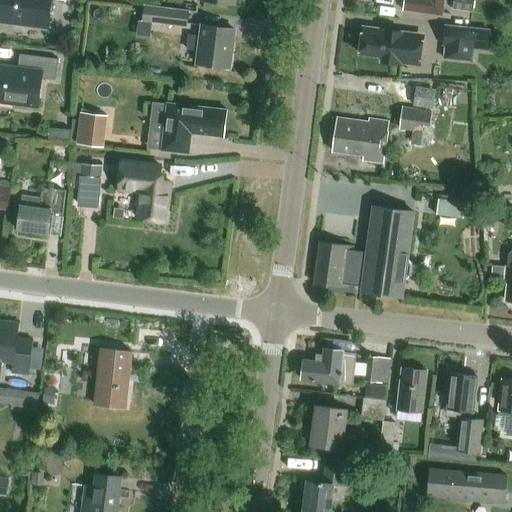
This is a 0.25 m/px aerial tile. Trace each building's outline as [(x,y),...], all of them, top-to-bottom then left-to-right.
[(67,2),(67,0),(1,0),(0,9),(0,21),(49,28),(53,0),(67,2)] [(403,0),(402,12),(441,18),(443,0),(403,0)] [(473,0),(453,0),(453,10),(472,13),(473,0)] [(187,28),(189,11),(144,6),(142,23),(187,28)] [(229,69),(234,30),(203,26),(202,38),(188,36),(186,50),(200,52),(198,65),(229,69)] [(425,35),(362,26),(358,56),(379,59),(379,63),(420,68),(425,35)] [(488,32),(444,27),(441,46),(446,46),(445,58),(471,61),(472,49),(486,51),(488,32)] [(57,81),(59,60),(20,55),(19,69),(0,66),(0,102),(39,108),(42,79),(57,81)] [(438,90),(436,112),(455,114),(457,92),(438,90)] [(224,138),(227,111),(168,104),(163,151),(190,154),(192,134),(224,138)] [(432,110),(402,106),(399,129),(429,133),(432,110)] [(107,116),(81,113),(77,144),(104,147),(107,116)] [(383,166),(389,124),(368,121),(368,125),(338,120),(333,154),(362,158),(362,162),(383,166)] [(72,141),(72,130),(50,129),(49,139),(72,141)] [(13,143),(0,141),(0,155),(11,157),(13,143)] [(159,181),(160,177),(161,166),(122,162),(119,190),(139,193),(138,205),(140,205),(138,219),(164,222),(166,208),(168,208),(171,183),(159,181)] [(80,177),(102,179),(103,165),(82,163),(80,177)] [(0,209),(8,211),(11,189),(0,186),(0,209)] [(51,216),(63,217),(66,192),(43,189),(42,199),(22,196),(18,231),(49,235),(51,216)] [(463,220),(466,203),(437,199),(435,216),(463,220)] [(352,251),(352,248),(320,244),(315,285),(347,290),(347,286),(361,287),(360,294),(402,299),(414,211),(373,206),(366,253),(352,251)] [(506,268),(493,267),(492,276),(505,278),(506,268)] [(0,376),(2,362),(13,364),(12,373),(29,376),(33,341),(17,338),(19,324),(0,321),(0,376)] [(127,409),(133,353),(100,349),(94,405),(127,409)] [(351,386),(354,355),(342,354),(342,353),(322,350),(321,358),(315,357),(314,364),(302,363),(300,382),(338,386),(338,384),(351,386)] [(363,382),(388,385),(391,359),(366,356),(363,382)] [(421,414),(426,372),(401,369),(397,411),(421,414)] [(473,413),(477,378),(451,375),(447,410),(473,413)] [(511,433),(511,381),(501,380),(498,411),(511,412),(511,422),(509,422),(508,433),(511,433)] [(386,387),(366,385),(365,398),(384,400),(386,387)] [(0,403),(11,405),(10,410),(32,413),(32,408),(34,393),(0,388),(0,403)] [(382,422),(384,402),(363,399),(360,420),(382,422)] [(340,451),(346,412),(315,408),(310,447),(340,451)] [(484,419),(459,416),(455,451),(480,454),(484,419)] [(382,424),(380,443),(379,451),(398,453),(398,445),(392,445),(394,425),(382,424)] [(400,480),(402,459),(384,457),(382,478),(400,480)] [(345,489),(347,471),(324,468),(321,485),(306,483),(302,511),(328,511),(332,487),(345,489)] [(506,477),(496,476),(431,471),(429,496),(453,497),(453,500),(504,504),(506,477)] [(43,473),(32,472),(30,485),(41,486),(43,473)] [(117,511),(122,478),(96,475),(95,487),(86,486),(82,511),(117,511)] [(0,495),(6,496),(8,480),(0,479),(0,495)]
